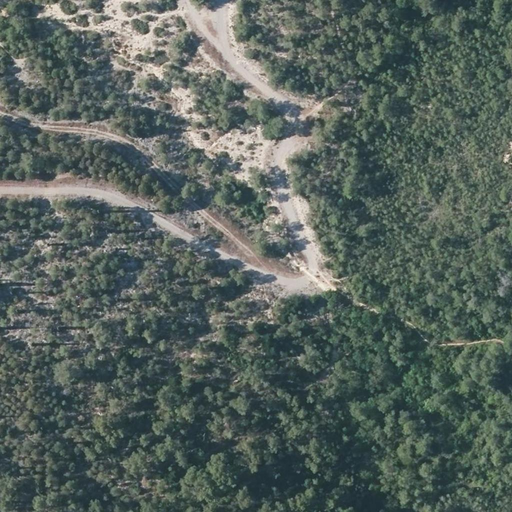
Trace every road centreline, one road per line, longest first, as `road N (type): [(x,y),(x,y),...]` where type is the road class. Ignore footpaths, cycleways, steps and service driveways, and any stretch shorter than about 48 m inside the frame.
road 1 (track): [(221,0),(219,19),(240,71),(303,111),(282,154),(280,198),(319,278),(310,285),(259,273),(110,196),(0,189)]
road 2 (track): [(511,355),(497,344),(429,346),(319,278)]
road 3 (track): [(303,111),(349,84),(352,67),(333,0)]
